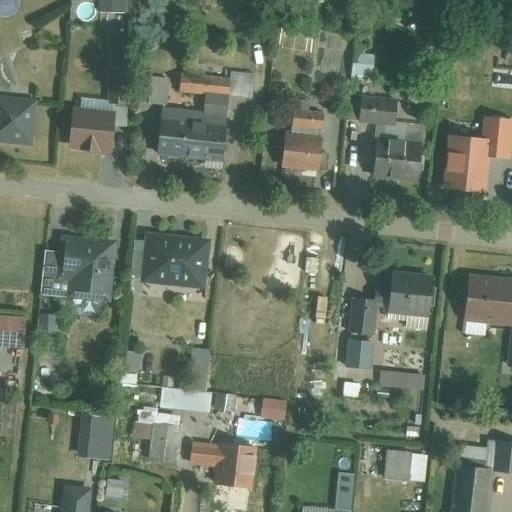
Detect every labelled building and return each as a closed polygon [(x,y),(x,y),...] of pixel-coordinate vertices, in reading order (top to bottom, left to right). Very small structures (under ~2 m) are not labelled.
[(164,157),(228,165),(236,100),(265,103),(268,79),(243,76),(242,84),(190,77),(187,95),(212,98),(209,117),(178,113),(181,84),(157,81),(154,108),(170,110),(164,157)] [(68,147),(112,150),(114,128),(125,129),(128,90),(111,88),(109,109),(72,106),(68,147)] [(382,178),(422,182),(428,125),(406,122),(408,97),(369,93),(367,119),(387,121),(382,178)] [(0,97),(0,142),(38,147),(43,102),(0,97)] [(318,166),(328,108),(300,104),(297,123),(286,121),(279,159),(318,166)] [(488,141),(487,156),(508,158),(511,126),(511,121),(485,119),(483,140),(488,141)] [(445,187),(483,191),(487,156),(488,141),(483,140),(450,137),(445,187)] [(111,281),(114,235),(58,231),(57,249),(42,248),(40,280),(64,281),(63,297),(110,300),(111,281)] [(145,232),(141,278),(207,285),(211,239),(145,232)] [(436,275),(394,270),(390,308),(431,313),(436,275)] [(511,274),(468,271),(463,319),(511,323),(511,327),(509,362),(511,362),(511,274)] [(377,298),(352,296),(349,331),(374,333),(377,298)] [(0,346),(25,348),(27,317),(0,314),(0,346)] [(347,341),(345,366),(370,368),(373,343),(347,341)] [(205,393),(210,350),(177,346),(173,376),(164,375),(162,388),(205,393)] [(424,376),(381,371),(379,386),(422,390),(424,376)] [(162,388),(160,404),(209,411),(211,394),(205,393),(162,388)] [(287,400),(216,393),(214,413),(285,420),(287,400)] [(148,463),(179,466),(182,428),(179,427),(180,417),(156,415),(157,408),(144,407),(143,412),(134,411),(133,422),(132,438),(150,440),(148,463)] [(49,414),(48,424),(58,425),(59,415),(49,414)] [(115,418),(81,415),(76,457),(110,461),(115,418)] [(511,439),(488,438),(488,443),(458,441),(453,511),(488,511),(491,471),(511,472),(511,439)] [(258,449),(190,442),(188,464),(216,467),(214,490),(251,494),(253,470),(256,471),(258,449)] [(388,451),(387,475),(412,477),(413,452),(388,451)] [(62,485),(58,511),(90,511),(93,488),(62,485)]
